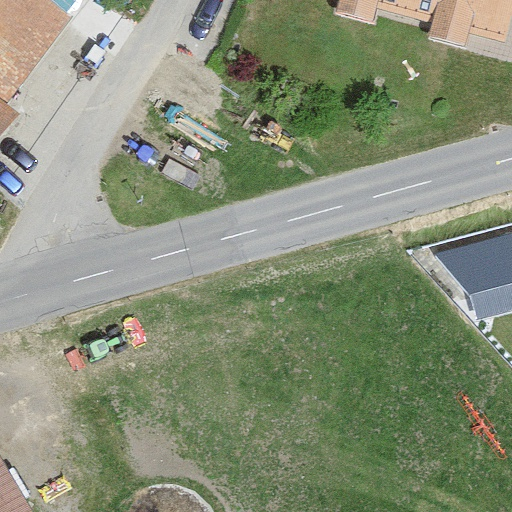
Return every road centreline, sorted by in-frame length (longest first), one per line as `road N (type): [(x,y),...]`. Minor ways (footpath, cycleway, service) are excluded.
road 1 (tertiary): [(511,159),(49,288)]
road 2 (residential): [(191,0),(49,288)]
